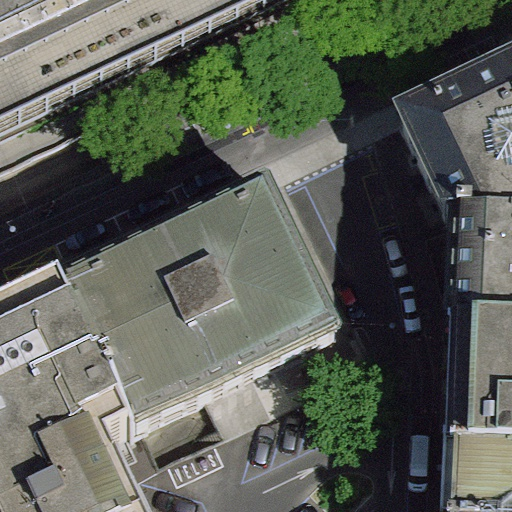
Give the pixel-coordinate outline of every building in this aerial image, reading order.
[(0,0),(0,97),(208,0),(0,0)] [(397,134),(415,172),(484,139),(511,134),(511,77),(496,86),(397,134)] [(441,220),(511,222),(511,134),(484,139),(415,172),(441,220)] [(27,308),(85,427),(322,313),(265,194),(156,246),(27,308)] [(511,222),(441,220),(437,329),(511,331),(511,222)] [(123,511),(101,465),(85,427),(27,308),(0,320),(0,511),(123,511)] [(511,331),(437,329),(435,454),(511,458),(511,331)] [(511,511),(511,458),(435,454),(432,511),(511,511)]
